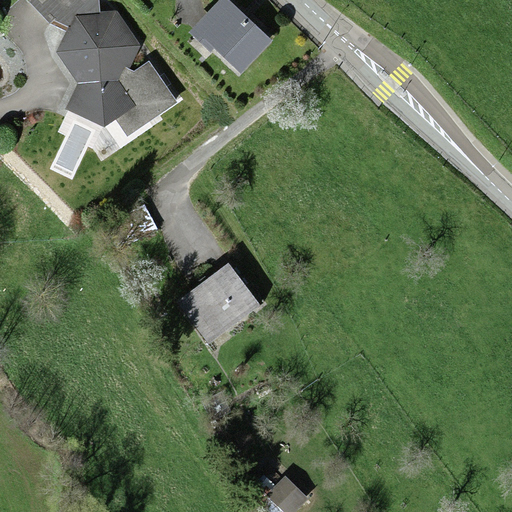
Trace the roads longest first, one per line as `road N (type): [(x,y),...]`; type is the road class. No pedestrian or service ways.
road 1 (track): [(347,43),(180,181),(168,205),(172,231),(195,262)]
road 2 (tertiary): [(511,201),(299,0)]
